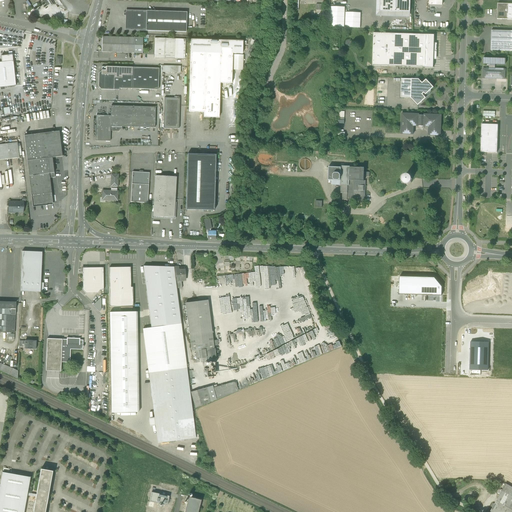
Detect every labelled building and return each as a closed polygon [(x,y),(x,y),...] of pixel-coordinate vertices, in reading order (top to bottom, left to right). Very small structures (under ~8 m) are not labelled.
[(380,0),(376,0),(376,16),(410,18),(410,13),(380,12),(380,0)] [(410,13),(410,0),(380,0),(380,12),(410,13)] [(497,19),(507,20),(508,4),(498,4),(497,19)] [(345,7),(330,7),(329,27),(344,28),(345,7)] [(126,29),(146,30),(146,12),(127,11),(126,29)] [(147,11),(146,12),(146,30),(146,31),(186,32),(187,12),(147,11)] [(361,13),(346,12),(345,28),(360,28),(361,13)] [(491,51),(511,51),(511,31),(491,31),(491,51)] [(373,66),(425,67),(426,35),(374,33),(373,66)] [(434,35),(426,35),(425,67),(433,68),(434,60),(434,43),(434,35)] [(102,52),(134,53),(135,38),(134,37),(134,38),(103,37),(102,52)] [(134,53),(142,53),(143,38),(135,38),(134,53)] [(154,58),(174,59),(175,39),(155,38),(154,58)] [(185,39),(175,39),(174,59),(184,59),(185,39)] [(191,40),(190,52),(220,53),(221,48),(233,48),(232,54),(242,54),(243,41),(191,40)] [(232,55),(232,54),(233,48),(221,48),(220,53),(190,52),(189,112),(204,112),(204,102),(219,102),(220,83),(232,84),(232,70),(232,55)] [(243,55),(232,55),(232,70),(243,70),(243,55)] [(2,62),(0,62),(0,87),(16,86),(13,61),(2,62)] [(119,89),(131,89),(132,68),(102,67),(102,71),(99,73),(98,87),(101,90),(119,90),(119,89)] [(159,69),(132,68),(131,89),(158,90),(159,69)] [(491,79),(505,79),(505,70),(495,69),(490,69),(483,69),(483,78),(489,79),(489,78),(491,78),(491,79)] [(388,79),(378,78),(377,96),(387,97),(388,79)] [(401,98),(411,98),(412,79),(402,79),(401,98)] [(419,80),(412,79),(411,98),(418,105),(426,98),(422,95),(424,93),(426,95),(434,88),(426,80),(423,84),(419,80)] [(164,128),(179,129),(180,98),(164,98),(164,128)] [(219,118),(219,102),(204,102),(204,112),(204,117),(219,118)] [(111,106),(111,116),(110,126),(111,126),(111,131),(119,131),(122,128),(122,127),(155,128),(156,107),(111,106)] [(429,135),(441,136),(441,115),(424,115),(424,116),(419,115),(419,114),(402,114),(401,134),(413,135),(413,126),(419,126),(424,127),(429,127),(429,135)] [(110,141),(111,131),(111,126),(110,126),(111,116),(96,115),(96,126),(96,131),(95,141),(110,141)] [(481,152),(497,153),(498,125),(482,124),(482,128),(481,152)] [(24,136),(27,161),(47,158),(53,158),(62,157),(59,131),(27,135),(26,135),(24,136)] [(0,160),(19,158),(17,143),(2,145),(0,144),(0,160)] [(186,210),(214,211),(216,155),(188,154),(186,210)] [(27,161),(29,176),(49,173),(47,158),(27,161)] [(301,169),(303,171),(306,171),(309,169),(311,166),(311,163),(309,161),(307,159),(304,159),(301,161),(299,163),(299,166),(301,169)] [(341,166),(341,168),(340,181),(340,185),(341,185),(349,186),(350,181),(350,167),(341,166)] [(328,180),(332,180),(340,181),(341,168),(329,167),(328,180)] [(350,167),(350,181),(364,181),(364,177),(370,177),(370,173),(364,172),(364,168),(350,167)] [(132,172),(132,184),(149,185),(149,173),(132,172)] [(31,196),(32,196),(52,193),(51,190),(50,178),(49,173),(29,176),(31,196)] [(412,182),(413,179),(411,176),(407,175),(404,177),(403,180),(404,183),(407,185),(410,185),(412,182)] [(0,176),(0,185),(9,184),(8,181),(5,182),(4,176),(0,176)] [(153,217),(174,218),(176,177),(156,176),(153,217)] [(366,181),(364,181),(350,181),(349,186),(341,185),(341,193),(343,193),(342,200),(365,201),(366,181)] [(148,203),(149,185),(132,184),(131,202),(148,203)] [(117,192),(111,191),(103,191),(103,198),(105,198),(105,200),(117,200),(117,192)] [(53,203),(52,193),(32,196),(33,205),(53,203)] [(8,214),(15,214),(15,212),(19,212),(19,210),(23,211),(24,202),(23,202),(23,203),(9,202),(8,214)] [(208,239),(216,240),(216,232),(209,231),(208,231),(208,232),(208,239)] [(44,283),(41,283),(42,252),(22,252),(20,291),(40,292),(43,292),(44,283)] [(109,268),(110,307),(133,306),(133,287),(131,287),(130,267),(109,268)] [(181,324),(177,289),(176,282),(174,268),(143,267),(151,328),(181,324)] [(175,268),(177,281),(185,280),(184,268),(184,267),(175,268)] [(103,268),(83,268),(83,290),(86,293),(97,293),(100,290),(104,290),(103,268)] [(511,275),(499,275),(499,278),(498,292),(498,311),(511,311),(511,275)] [(434,278),(400,277),(399,294),(442,296),(442,287),(434,278)] [(473,291),(498,292),(499,278),(479,277),(473,283),(473,291)] [(306,304),(304,298),(294,301),(296,307),(306,304)] [(196,351),(197,363),(203,362),(208,362),(208,361),(214,361),(216,360),(215,349),(212,330),(208,300),(185,303),(192,352),(196,351)] [(11,309),(0,308),(0,332),(15,333),(16,309),(11,309)] [(110,313),(112,413),(139,412),(137,312),(110,313)] [(196,438),(181,324),(151,328),(143,329),(155,419),(150,420),(150,425),(155,424),(158,443),(196,438)] [(67,340),(62,339),(61,362),(70,363),(71,350),(83,350),(83,348),(84,348),(84,346),(83,346),(83,340),(80,340),(80,338),(79,338),(79,339),(68,338),(67,338),(67,340)] [(61,372),(61,362),(62,339),(47,339),(46,371),(61,372)] [(25,349),(36,350),(36,341),(25,341),(25,344),(25,349)] [(471,342),(470,351),(475,351),(475,348),(489,348),(489,342),(471,342)] [(488,371),(489,348),(475,348),(475,351),(470,351),(470,370),(480,370),(488,371)] [(208,369),(215,368),(214,361),(208,361),(208,362),(203,362),(203,367),(208,366),(208,369)] [(2,371),(10,375),(13,369),(5,365),(2,371)] [(207,369),(207,377),(216,376),(215,368),(208,369),(207,369)] [(18,371),(13,369),(10,375),(18,379),(18,371)] [(225,386),(228,395),(238,391),(236,383),(225,386)] [(207,404),(216,400),(214,390),(213,386),(202,389),(207,404)] [(225,386),(214,390),(216,400),(228,395),(225,386)] [(195,408),(207,404),(202,389),(191,392),(195,408)] [(41,469),(33,511),(45,511),(53,471),(41,469)] [(0,485),(0,511),(24,511),(30,477),(2,472),(0,485)] [(139,475),(132,472),(125,473),(118,476),(113,482),(110,489),(111,497),(114,503),(120,508),(127,511),(135,510),(142,507),(147,501),(149,494),(149,487),(145,480),(139,475)] [(492,510),(494,511),(511,511),(511,487),(506,484),(492,510)] [(169,496),(152,492),(149,502),(167,506),(169,496)] [(188,497),(184,511),(198,511),(201,500),(188,497)]
